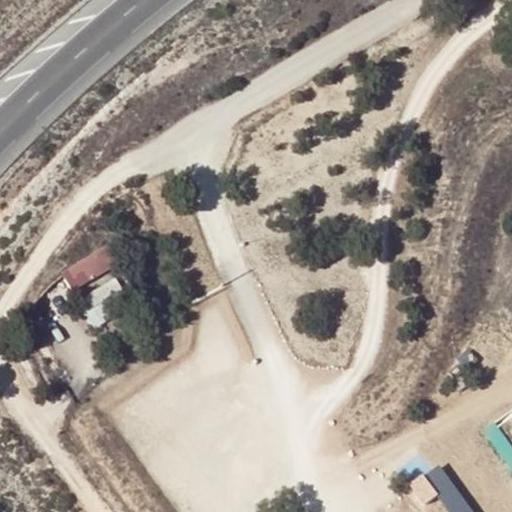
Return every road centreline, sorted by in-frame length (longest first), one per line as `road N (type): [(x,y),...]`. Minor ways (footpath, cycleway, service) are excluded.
road 1 (track): [(262,382),(304,407),(324,403),(355,378),(375,330),(385,183),(431,70),(511,13)]
road 2 (unclassified): [(412,0),(197,128)]
road 3 (track): [(287,484),(358,462),(511,390)]
road 4 (trunk): [(0,132),(153,0)]
